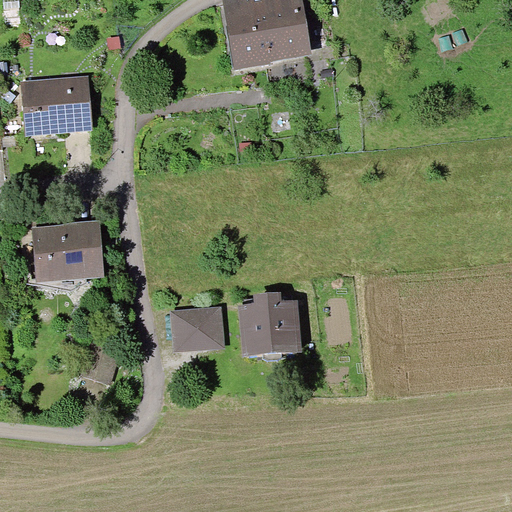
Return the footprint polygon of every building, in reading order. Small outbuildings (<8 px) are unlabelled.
[(263,0),(224,7),(233,64),(305,52),(296,0),(263,0)] [(26,136),(93,130),(89,75),(21,81),(26,136)] [(99,279),(95,230),(32,235),(36,284),(99,279)] [(275,301),(255,302),(255,311),(241,312),(245,360),(294,356),(290,308),(275,309),(275,301)] [(170,310),(174,352),(225,348),(222,306),(170,310)] [(80,379),(105,387),(116,353),(91,345),(80,379)]
